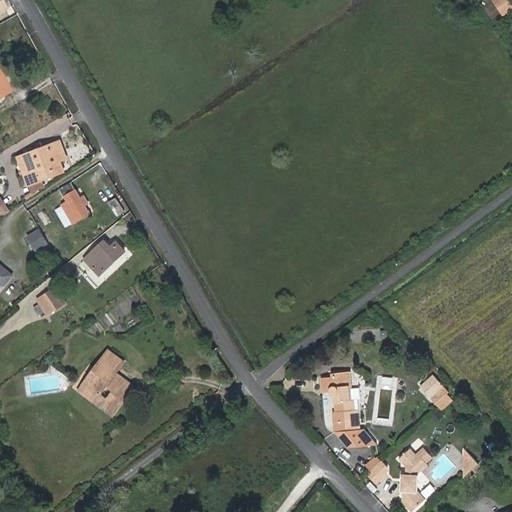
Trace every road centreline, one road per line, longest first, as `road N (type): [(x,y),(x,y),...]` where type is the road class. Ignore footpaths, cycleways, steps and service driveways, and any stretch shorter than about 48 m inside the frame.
road 1 (residential): [(35,0),(251,384)]
road 2 (residential): [(511,199),(251,384)]
road 3 (residential): [(76,511),(251,384)]
road 4 (residential): [(251,384),(370,511)]
